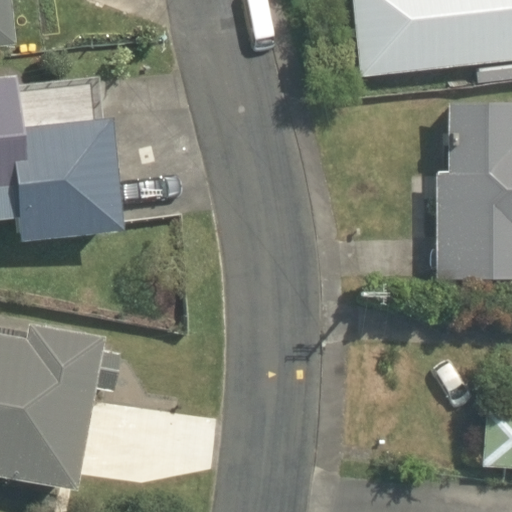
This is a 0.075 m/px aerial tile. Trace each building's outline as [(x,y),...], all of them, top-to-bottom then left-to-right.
[(511,0),(343,0),(352,76),(511,57),(511,0)] [(511,62),(471,67),(473,84),(511,79),(511,62)] [(4,74),(0,74),(0,219),(8,218),(11,239),(110,228),(98,115),(93,116),(88,75),(5,84),(4,74)] [(426,174),(428,279),(511,277),(511,101),(439,103),(441,173),(426,174)] [(16,338),(0,334),(0,477),(65,489),(85,376),(109,381),(115,346),(90,342),(91,336),(18,323),(16,338)] [(479,466),(511,467),(511,354),(508,354),(504,407),(483,406),(479,466)]
